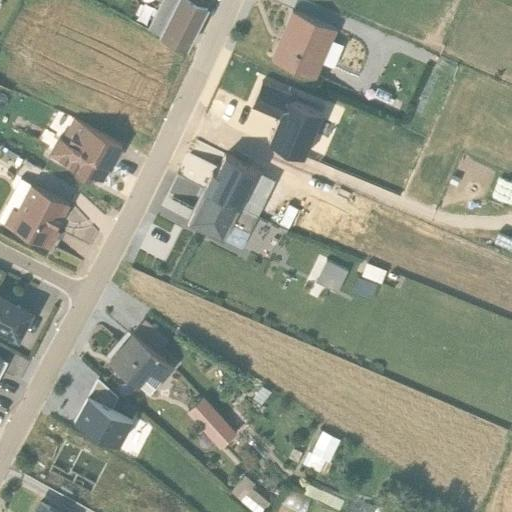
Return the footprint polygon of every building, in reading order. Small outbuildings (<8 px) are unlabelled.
[(155,0),(148,16),(186,36),(203,0),(155,0)] [(296,0),(291,0),(272,46),(315,65),(322,49),(332,53),(341,32),(331,27),(335,17),(296,0)] [(268,129),(303,144),(321,100),(289,87),(292,81),(262,69),(251,92),(279,104),(268,129)] [(351,145),(366,108),(339,97),(324,135),(351,145)] [(58,123),(49,140),(64,150),(64,152),(69,155),(70,153),(76,157),(76,159),(92,167),(95,167),(97,164),(102,166),(121,132),(122,132),(73,104),(62,125),(58,123)] [(212,159),(203,176),(257,203),(274,167),(225,142),(216,161),(212,159)] [(69,190),(21,165),(0,203),(0,207),(50,234),(59,218),(55,216),(69,190)] [(191,210),(241,234),(257,203),(203,176),(193,197),(196,199),(191,210)] [(319,264),(340,274),(351,252),(329,242),(319,264)] [(366,252),(362,262),(380,269),(384,259),(366,252)] [(0,317),(19,327),(34,298),(0,280),(0,317)] [(144,306),(110,347),(149,380),(161,366),(162,368),(174,353),(157,339),(168,326),(144,306)] [(121,432),(134,406),(114,393),(119,384),(97,364),(74,407),(121,432)] [(236,419),(203,383),(187,398),(220,434),(236,419)] [(328,457),(343,422),(322,413),(307,448),(328,457)] [(245,462),(234,476),(262,500),(274,486),(245,462)] [(40,490),(28,511),(78,511),(79,510),(40,490)]
